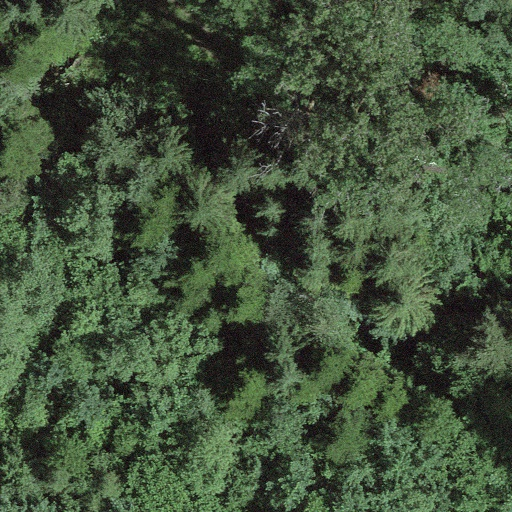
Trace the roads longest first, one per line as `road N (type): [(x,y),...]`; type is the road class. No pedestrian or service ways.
road 1 (track): [(511,184),(456,185),(412,171),(183,41),(151,33),(121,41),(99,59),(0,207)]
road 2 (track): [(63,120),(237,438),(304,511)]
